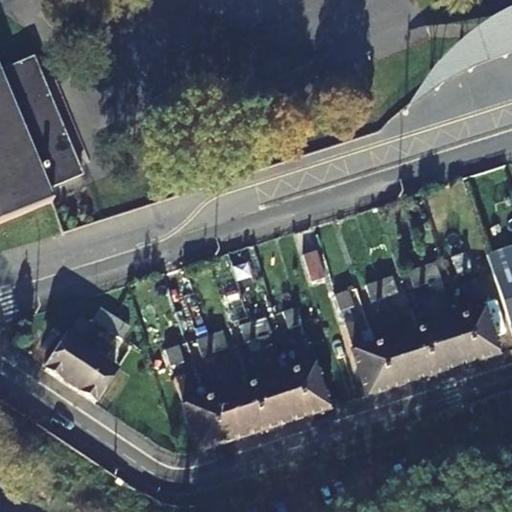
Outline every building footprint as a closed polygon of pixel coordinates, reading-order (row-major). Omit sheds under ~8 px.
[(0,224),(50,204),(45,192),(81,176),(32,59),(0,71),(0,224)] [(315,251),(303,255),(312,281),(324,277),(315,251)] [(466,254),(453,258),(459,276),(472,271),(466,254)] [(440,281),(435,264),(422,268),(427,285),(440,281)] [(422,268),(409,272),(414,289),(427,285),(422,268)] [(511,270),(495,276),(510,325),(511,324),(511,270)] [(379,282),(385,299),(398,295),(392,278),(379,282)] [(367,286),(372,303),(385,299),(379,282),(367,286)] [(477,362),(499,355),(475,283),(464,287),(471,307),(476,306),(477,312),(462,317),(477,362)] [(348,292),(335,295),(341,313),(353,309),(348,292)] [(449,314),(443,293),(431,297),(454,369),(477,362),(462,317),(448,321),(446,315),(449,314)] [(430,321),(433,326),(419,331),(434,376),(454,369),(431,297),(420,301),(427,321),(430,321)] [(407,328),(400,307),(389,311),(412,383),(434,376),(419,331),(405,336),(403,329),(407,328)] [(297,309),(285,313),(290,329),(303,326),(297,309)] [(115,318),(101,310),(92,322),(107,331),(115,318)] [(391,390),(412,383),(389,311),(377,314),(383,336),(386,335),(388,341),(376,345),(391,390)] [(122,341),(130,328),(115,318),(107,331),(122,341)] [(251,324),(257,340),(272,335),(266,319),(251,324)] [(391,390),(376,345),(360,350),(358,343),(363,342),(356,321),(344,325),(367,398),(391,390)] [(241,327),(246,344),(257,340),(251,324),(241,327)] [(228,350),(223,333),(209,337),(215,354),(228,350)] [(70,387),(100,342),(89,335),(79,348),(64,338),(43,370),(70,387)] [(209,337),(197,341),(203,358),(215,354),(209,337)] [(307,367),(293,372),(307,417),(330,410),(306,337),(295,340),(301,362),(305,361),(307,367)] [(111,349),(100,342),(70,387),(95,404),(116,371),(101,363),(111,349)] [(180,348),(165,352),(171,368),(185,364),(180,348)] [(274,348),(261,352),(285,425),(307,417),(293,372),(278,377),(276,371),(280,369),(274,348)] [(264,431),(285,425),(261,352),(250,355),(257,377),(260,376),(262,382),(249,386),(264,431)] [(231,362),(219,366),(242,439),(264,431),(249,386),(235,391),(233,384),(237,383),(231,362)] [(219,395),(206,399),(222,445),(242,439),(219,366),(207,369),(214,391),(217,390),(219,395)] [(222,445),(206,399),(191,404),(190,399),(194,398),(187,377),(175,381),(198,453),(222,445)] [(452,455),(443,429),(428,433),(437,460),(452,455)] [(311,505),(302,480),(287,485),(296,510),(311,505)]
